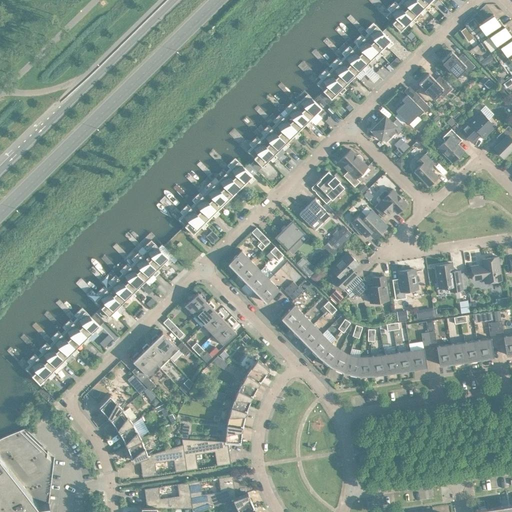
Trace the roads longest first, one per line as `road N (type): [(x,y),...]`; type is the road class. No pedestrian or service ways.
road 1 (residential): [(110,511),(102,450),(67,396),(202,264)]
road 2 (secondary): [(0,208),(214,0)]
road 3 (secondary): [(171,0),(0,169)]
road 4 (residential): [(202,264),(343,127)]
road 5 (residential): [(343,127),(474,0)]
road 6 (residential): [(336,414),(511,387)]
road 7 (residential): [(279,511),(256,463),(257,433),(262,405),(291,360)]
road 8 (residential): [(423,205),(398,228),(403,248),(511,232)]
road 9 (residential): [(202,264),(291,360)]
